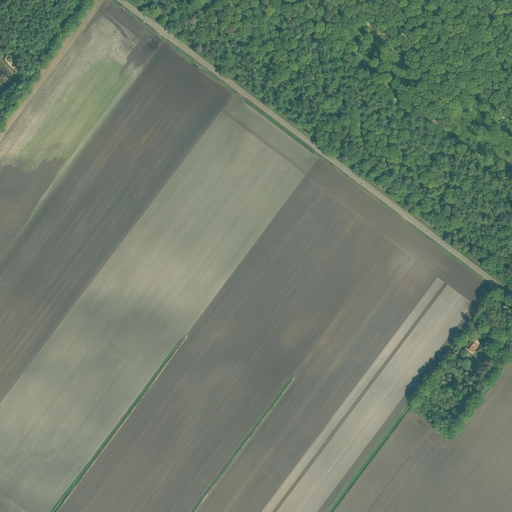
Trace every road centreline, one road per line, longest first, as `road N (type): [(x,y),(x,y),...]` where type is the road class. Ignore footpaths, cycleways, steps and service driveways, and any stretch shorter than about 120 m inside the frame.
road 1 (unclassified): [(511,295),(120,0)]
road 2 (track): [(451,0),(318,6),(216,34),(161,31),(212,0)]
road 3 (track): [(511,175),(300,12)]
